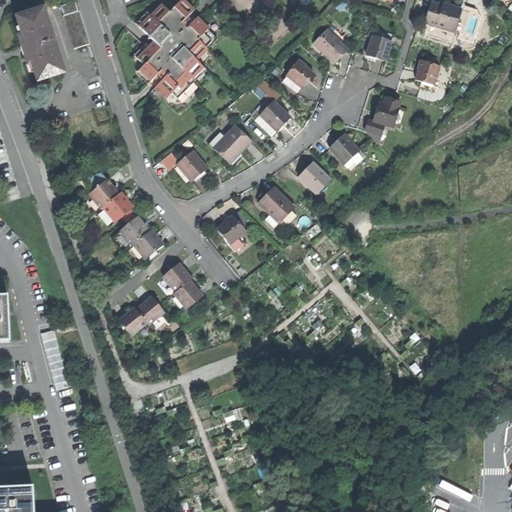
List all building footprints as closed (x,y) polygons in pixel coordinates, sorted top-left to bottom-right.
[(144,66),(136,74),(148,85),(154,79),(156,82),(159,84),(154,89),(166,101),(172,94),(178,99),(195,82),(206,71),(197,61),(217,40),(208,31),(210,28),(198,17),(194,21),(189,17),(194,10),(182,0),(181,0),(170,12),(162,5),(151,16),(147,12),(136,23),(148,37),(148,39),(151,39),(154,42),(148,48),(145,45),(134,56),(144,66)] [(74,49),(90,44),(76,1),(61,6),(74,49)] [(424,21),(452,29),(459,8),(449,5),(443,3),(442,5),(430,1),(424,21)] [(38,81),(63,73),(43,10),(18,18),(23,36),(19,37),(24,51),(28,65),(32,64),(38,81)] [(339,55),(350,44),(331,26),(314,45),(332,62),(339,55)] [(393,34),(375,28),(366,54),(369,55),(368,59),(374,61),(375,57),(385,60),(389,48),(393,34)] [(431,90),(433,84),(434,84),(439,66),(421,60),(419,68),(415,79),(421,81),(419,86),(431,90)] [(287,77),(301,88),(302,89),(307,82),(313,74),(298,61),(286,76),(287,77)] [(297,94),(301,88),(287,77),(282,82),(297,94)] [(268,99),(272,103),(273,102),(279,97),(262,81),(256,88),(268,99)] [(384,124),(392,126),(393,122),(399,124),(404,109),(398,108),(400,102),(389,98),(388,104),(383,103),(380,102),(377,109),(374,120),(384,124)] [(256,111),(260,116),(272,103),(268,99),(256,111)] [(290,118),(273,102),(272,103),(260,116),(255,121),(271,137),(281,127),(290,118)] [(380,135),(384,124),(374,120),(369,119),(365,131),(380,135)] [(224,138),(213,149),(228,163),(238,152),(240,154),(244,149),(251,142),(235,127),(224,138)] [(329,147),(348,168),(363,154),(344,133),(335,141),(329,147)] [(209,144),(213,149),(224,138),(220,134),(209,144)] [(200,175),(207,169),(192,152),(179,163),(176,165),(191,182),(200,175)] [(168,172),(176,165),(179,163),(171,153),(160,162),(168,172)] [(297,178),(316,195),(329,179),(310,163),(305,169),(297,178)] [(102,209),(104,207),(119,194),(113,187),(101,172),(83,178),(94,190),(90,194),(102,209)] [(266,219),(274,227),(294,207),(275,188),(267,195),(260,203),(271,214),(266,219)] [(116,222),(133,207),(128,201),(121,193),(119,194),(104,207),(116,222)] [(217,229),(235,251),(243,244),(237,238),(246,230),(234,216),(225,223),(217,229)] [(132,246),(134,244),(150,231),(143,223),(138,217),(120,231),(132,246)] [(146,259),(164,244),(157,237),(152,230),(150,231),(134,244),(146,259)] [(164,276),(176,292),(190,280),(192,279),(185,270),(180,263),(164,276)] [(176,292),(174,294),(187,309),(203,296),(196,288),(190,280),(176,292)] [(0,342),(10,342),(9,334),(6,334),(6,326),(9,326),(8,297),(0,296),(0,342)] [(146,303),(138,310),(149,323),(150,325),(165,312),(153,297),(146,303)] [(134,336),(149,323),(138,310),(137,308),(131,313),(121,321),(134,336)] [(54,331),(41,335),(56,391),(58,391),(69,388),(54,331)] [(33,511),(32,487),(25,488),(25,491),(16,491),(16,488),(0,488),(0,511),(33,511)]
